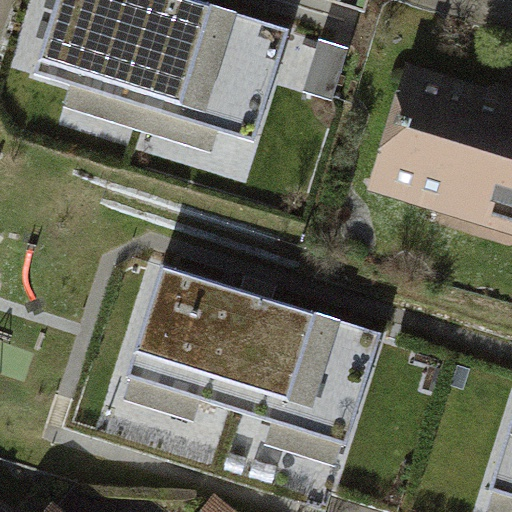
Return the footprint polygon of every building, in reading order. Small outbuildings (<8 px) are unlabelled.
[(288,30),(190,0),(58,0),(35,72),(63,81),(55,105),(212,153),(219,130),(253,141),(288,30)] [(347,50),(319,42),(305,91),(333,99),(347,50)] [(511,99),(402,68),(366,192),(511,233),(511,99)] [(264,296),(156,263),(120,371),(126,373),(120,392),(190,415),(197,394),(269,418),(263,434),(326,454),(334,429),(340,431),(372,330),(264,296)] [(511,511),(511,396),(485,483),(489,484),(483,505),(505,511),(511,511)] [(236,511),(211,493),(196,511),(236,511)] [(38,511),(67,511),(51,498),(38,511)]
